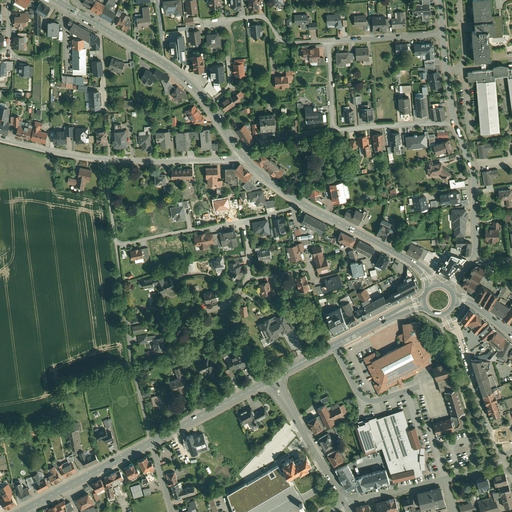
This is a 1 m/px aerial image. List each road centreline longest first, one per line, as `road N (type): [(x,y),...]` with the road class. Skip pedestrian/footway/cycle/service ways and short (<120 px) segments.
road 1 (residential): [(242,154),(139,162),(0,140)]
road 2 (secondary): [(242,154),(188,81),(58,2)]
road 3 (secondary): [(271,378),(423,303)]
road 4 (residential): [(502,457),(444,313)]
road 5 (secondary): [(431,286),(416,263),(305,204)]
road 6 (tertiary): [(271,378),(344,503)]
road 7 (residential): [(473,259),(473,170),(452,122)]
road 8 (secondary): [(33,504),(152,440)]
road 9 (secondary): [(152,440),(271,378)]
road 10 (residential): [(208,24),(259,17),(286,42),(328,42)]
road 11 (residential): [(124,242),(243,218)]
